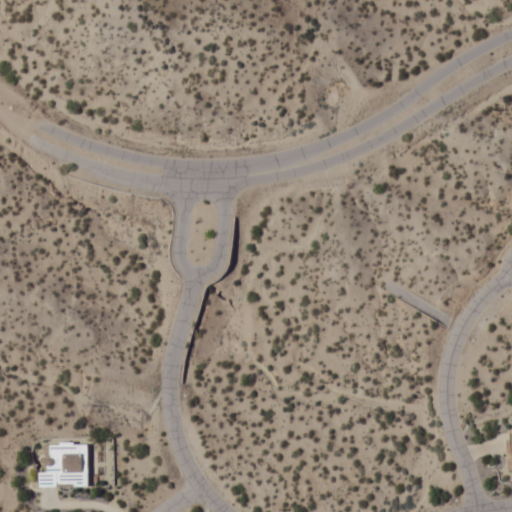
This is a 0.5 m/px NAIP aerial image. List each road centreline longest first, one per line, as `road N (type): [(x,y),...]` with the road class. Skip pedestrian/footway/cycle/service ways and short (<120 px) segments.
road 1 (residential): [(194,280),(166,401),(194,487),(222,511),(511,508)]
road 2 (residential): [(16,124),(31,140),(115,174),(183,188),(223,186),(345,155),(511,59)]
road 3 (residential): [(511,33),(369,123),(281,157),(182,166),(16,124)]
road 4 (residential): [(475,511),(442,384),(448,346),(466,312),(511,275)]
road 5 (residential): [(194,280),(219,259),(223,166)]
